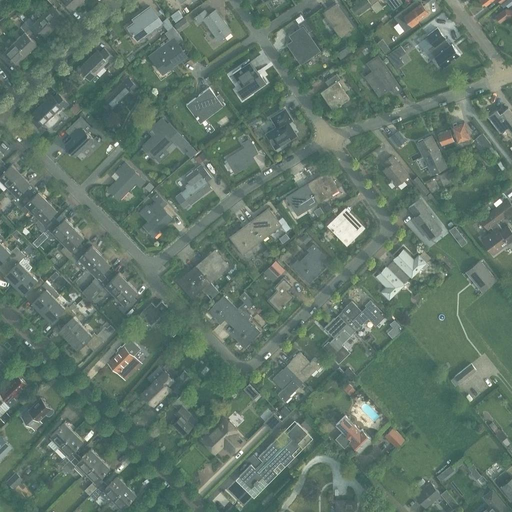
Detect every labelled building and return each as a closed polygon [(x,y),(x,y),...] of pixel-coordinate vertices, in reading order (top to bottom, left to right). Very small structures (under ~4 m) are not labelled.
[(48,0),(53,5),(43,14),(55,26),(65,16),(58,9),(63,5),(57,0),(48,0)] [(379,0),(360,0),(352,7),(350,9),(355,16),(358,15),(371,6),(376,13),(383,8),(378,1),(379,0)] [(412,27),(418,22),(417,21),(429,12),(421,3),(404,16),(412,27)] [(332,13),(327,17),(337,31),(341,38),(353,29),(349,23),(336,4),(329,9),(332,13)] [(128,27),(139,41),(162,24),(150,7),(144,11),(146,14),(128,27)] [(183,16),(178,10),(171,15),(176,22),(183,16)] [(208,16),(204,11),(195,18),(198,23),(203,19),(219,40),(231,31),(215,10),(208,16)] [(511,14),(511,10),(505,10),(496,16),(500,21),(509,15),(511,14)] [(43,14),(34,23),(29,17),(24,22),(34,32),(39,28),(45,35),(55,26),(43,14)] [(398,14),(381,27),(385,33),(402,19),(398,14)] [(303,15),(295,21),(298,25),(299,27),(303,25),(308,33),(313,30),(306,19),(303,15)] [(175,25),(180,31),(190,24),(185,17),(175,25)] [(161,22),(167,30),(173,25),(167,18),(161,22)] [(30,37),(34,32),(24,22),(20,27),(25,32),(15,41),(27,53),(36,43),(30,37)] [(177,31),(173,26),(166,31),(169,36),(177,31)] [(294,40),(289,44),(302,63),(319,51),(302,27),(291,35),(294,40)] [(437,28),(427,36),(435,46),(430,50),(443,67),(460,54),(455,47),(452,43),(450,45),(445,39),(445,38),(437,28)] [(179,63),(178,62),(186,56),(173,38),(165,44),(165,43),(156,50),(157,51),(150,56),(162,72),(167,68),(169,70),(179,63)] [(17,62),(27,53),(15,41),(6,50),(1,45),(0,45),(0,53),(6,60),(10,55),(17,62)] [(387,45),(381,49),(385,54),(390,50),(387,45)] [(401,46),(388,55),(397,68),(403,63),(399,57),(405,52),(401,46)] [(79,69),(90,80),(97,73),(100,76),(106,70),(105,69),(115,59),(105,49),(100,54),(98,51),(79,69)] [(391,86),(396,93),(402,89),(378,56),(368,63),(374,71),(366,77),(379,95),(391,86)] [(252,62),(235,73),(244,86),(239,90),(244,98),(268,83),(262,74),(261,75),(252,62)] [(321,91),(333,109),(350,98),(338,81),(341,79),(338,73),(326,81),(329,86),(321,91)] [(136,93),(134,91),(138,87),(129,77),(124,82),(126,83),(108,101),(118,112),(136,93)] [(209,88),(188,104),(201,120),(222,104),(221,103),(224,100),(219,94),(216,97),(209,88)] [(35,116),(31,120),(37,127),(42,122),(44,125),(45,123),(50,128),(60,118),(58,115),(59,113),(57,111),(62,106),(64,108),(68,104),(58,93),(54,97),(52,95),(33,113),(35,116)] [(82,107),(77,102),(70,109),(75,114),(82,107)] [(489,116),(500,132),(507,127),(511,132),(511,112),(508,107),(500,114),(497,110),(489,116)] [(291,137),(288,133),(293,131),(287,122),(291,120),(285,111),(275,117),(281,126),(268,134),(276,147),(291,137)] [(76,134),(65,145),(76,157),(95,139),(88,132),(93,127),(81,115),(69,127),(76,134)] [(258,121),(255,115),(248,120),(252,125),(258,121)] [(153,135),(143,145),(156,158),(174,140),(182,148),(188,142),(169,122),(168,124),(162,118),(152,128),(158,133),(154,137),(153,135)] [(453,128),(452,129),(438,134),(442,144),(454,140),(454,142),(456,141),(457,141),(458,142),(471,138),(464,121),(452,126),(453,128)] [(405,140),(398,131),(391,136),(392,138),(391,139),(397,147),(405,140)] [(476,138),(485,151),(487,150),(495,160),(500,156),(482,133),(476,138)] [(417,143),(424,156),(426,155),(431,164),(428,166),(430,169),(427,171),(429,175),(447,166),(432,136),(417,143)] [(247,148),(227,159),(235,172),(254,160),(252,156),(256,153),(249,140),(244,143),(247,148)] [(193,147),(186,153),(190,157),(197,151),(193,147)] [(202,152),(195,158),(200,163),(206,158),(202,152)] [(384,170),(397,186),(409,176),(393,156),(385,162),(389,166),(384,170)] [(490,156),(485,159),(488,164),(493,160),(490,156)] [(145,182),(125,162),(116,172),(112,176),(116,180),(108,189),(119,200),(136,182),(141,187),(145,182)] [(0,178),(8,186),(21,173),(11,164),(7,168),(3,164),(0,167),(0,178)] [(187,188),(176,196),(184,208),(190,204),(190,205),(212,189),(206,182),(211,178),(201,165),(185,176),(190,182),(185,186),(187,188)] [(328,171),(307,184),(318,202),(339,189),(328,171)] [(455,172),(449,175),(453,184),(459,181),(455,172)] [(14,197),(12,199),(17,204),(30,192),(26,187),(30,183),(21,173),(8,186),(13,192),(11,194),(14,197)] [(418,177),(413,181),(424,195),(429,191),(418,177)] [(149,183),(145,188),(150,192),(154,187),(149,183)] [(298,215),(318,202),(307,184),(287,197),(298,215)] [(30,208),(35,213),(48,201),(39,191),(34,196),(30,192),(17,204),(21,209),(26,213),(30,208)] [(154,236),(173,218),(162,207),(166,203),(157,193),(152,198),(156,202),(150,208),(147,205),(140,211),(149,221),(143,226),(154,236)] [(420,198),(409,207),(416,217),(413,218),(430,239),(442,229),(426,209),(428,208),(420,198)] [(488,230),(491,227),(494,231),(483,239),(494,254),(511,239),(511,231),(508,226),(503,230),(497,222),(497,221),(498,222),(511,211),(511,202),(508,198),(480,219),(488,230)] [(39,226),(44,231),(56,218),(52,214),(57,210),(48,201),(35,213),(40,218),(38,221),(38,225),(39,226)] [(250,223),(262,239),(281,225),(269,209),(250,223)] [(329,225),(347,244),(364,227),(351,214),(346,218),(344,217),(342,220),(338,216),(329,225)] [(285,216),(281,218),(286,229),(290,228),(285,216)] [(57,236),(62,240),(75,228),(65,218),(61,223),(56,218),(44,231),(51,238),(54,238),(57,236)] [(243,254),(262,239),(250,223),(230,237),(243,254)] [(84,237),(75,228),(62,240),(66,245),(62,250),(70,258),(83,246),(79,241),(84,237)] [(310,239),(305,234),(301,239),(306,244),(310,239)] [(463,237),(459,241),(462,246),(467,242),(463,237)] [(0,262),(3,259),(8,264),(21,251),(16,246),(11,252),(2,243),(0,244),(0,262)] [(30,244),(24,249),(29,254),(34,249),(30,244)] [(88,267),(101,254),(92,245),(87,250),(83,246),(70,258),(75,263),(76,262),(85,270),(88,267)] [(323,262),(321,261),(325,256),(313,245),(309,249),(312,251),(300,263),(298,261),(293,265),(310,282),(322,269),(319,266),(323,262)] [(272,253),(269,249),(263,253),(266,257),(272,253)] [(395,260),(391,263),(407,279),(420,267),(421,268),(426,262),(419,255),(414,259),(404,249),(394,259),(395,260)] [(228,266),(214,250),(196,266),(211,282),(228,266)] [(12,268),(6,274),(15,283),(29,270),(32,267),(23,257),(25,255),(21,251),(8,264),(12,268)] [(106,268),(111,264),(101,254),(88,267),(97,276),(92,280),(97,285),(110,272),(106,268)] [(480,260),(466,271),(482,291),(496,280),(485,267),(486,266),(482,262),(480,260)] [(276,261),(270,268),(278,277),(285,270),(276,261)] [(395,294),(394,292),(407,279),(391,263),(387,267),(386,267),(377,276),(387,286),(382,291),(389,299),(395,294)] [(220,293),(211,282),(196,266),(179,282),(193,298),(205,287),(214,297),(220,293)] [(29,270),(15,283),(25,293),(31,287),(35,291),(44,282),(40,277),(38,279),(29,270)] [(110,289),(115,294),(128,282),(119,272),(114,277),(110,272),(97,285),(103,291),(107,292),(110,289)] [(269,300),(280,311),(294,297),(288,290),(292,286),(284,278),(275,287),(278,290),(269,300)] [(45,282),(44,282),(35,291),(39,295),(33,301),(43,311),(56,298),(60,294),(46,281),(45,282)] [(137,300),(133,296),(137,291),(128,282),(115,294),(124,303),(119,308),(124,312),(137,300)] [(245,303),(241,306),(238,310),(224,296),(209,311),(220,323),(228,316),(234,322),(246,311),(254,302),(245,292),(240,297),(245,303)] [(423,297),(418,292),(414,297),(418,302),(423,297)] [(58,314),(62,319),(71,309),(67,305),(65,307),(56,298),(43,311),(52,320),(58,314)] [(343,311),(339,315),(355,331),(368,318),(369,319),(376,326),(385,317),(387,315),(371,299),(365,305),(367,306),(362,311),(352,301),(342,310),(343,311)] [(156,306),(162,312),(168,306),(162,300),(156,306)] [(152,302),(140,313),(151,324),(162,313),(155,306),(152,302)] [(74,316),(76,314),(71,309),(62,319),(66,323),(60,329),(70,339),(83,325),(74,316)] [(251,316),(246,311),(234,322),(238,326),(230,333),(245,348),(261,332),(248,319),(251,316)] [(329,341),(323,347),(339,363),(350,352),(342,344),(355,331),(339,315),(335,319),(334,318),(324,328),(335,338),(330,342),(329,341)] [(394,328),(388,334),(393,339),(403,329),(395,321),(390,325),(394,328)] [(107,328),(105,326),(97,335),(94,332),(92,335),(83,325),(70,339),(79,348),(85,342),(94,350),(115,330),(110,325),(107,328)] [(363,340),(367,336),(362,331),(355,338),(361,344),(359,346),(367,352),(371,348),(363,340)] [(119,369),(120,370),(117,372),(126,381),(142,365),(133,356),(141,348),(130,337),(122,345),(124,347),(111,361),(114,364),(115,367),(116,369),(119,369)] [(291,362),(287,366),(304,382),(317,369),(318,370),(323,365),(315,357),(311,362),(300,352),(290,362),(291,362)] [(456,376),(461,382),(477,370),(472,364),(456,376)] [(164,371),(159,366),(148,377),(154,383),(143,393),(154,404),(159,399),(160,400),(165,396),(164,394),(163,393),(170,386),(177,393),(193,377),(185,370),(175,379),(166,370),(164,371)] [(291,396),(290,395),(304,382),(287,366),(283,370),(283,369),(273,378),(284,389),(279,394),(286,401),(291,396)] [(349,368),(345,372),(351,380),(356,376),(349,368)] [(20,392),(19,391),(26,384),(17,375),(0,391),(0,393),(6,399),(4,401),(10,407),(16,401),(12,398),(15,395),(17,396),(20,392)] [(349,384),(344,389),(351,396),(356,391),(349,384)] [(250,385),(244,390),(249,395),(254,390),(250,385)] [(179,409),(176,413),(180,417),(173,424),(184,434),(198,420),(186,408),(193,401),(184,392),(174,403),(179,409)] [(29,409),(22,416),(35,429),(42,423),(39,420),(45,413),(47,415),(49,416),(52,413),(52,411),(50,409),(50,408),(41,399),(29,410),(29,409)] [(290,411),(285,406),(279,412),(284,418),(290,411)] [(7,413),(1,419),(6,424),(12,418),(7,413)] [(281,421),(274,414),(265,423),(272,430),(281,421)] [(372,439),(362,429),(361,430),(346,415),(337,424),(343,431),(336,438),(345,447),(351,441),(361,451),(372,439)] [(234,428),(236,426),(229,420),(228,421),(225,418),(203,440),(215,452),(224,444),(232,452),(244,440),(236,432),(237,430),(234,428)] [(313,425),(306,418),(301,424),(308,430),(313,425)] [(50,436),(60,445),(74,431),(65,422),(50,436)] [(292,453),(300,445),(297,442),(307,432),(297,422),(287,433),(290,436),(282,444),(276,438),(259,456),(263,460),(255,468),(251,464),(239,476),(251,487),(255,484),(256,484),(259,481),(258,480),(262,476),(268,482),(277,473),(273,469),(281,461),(285,465),(294,456),(292,453)] [(405,439),(393,427),(384,435),(397,447),(405,439)] [(73,450),(83,440),(74,431),(60,445),(60,446),(56,450),(63,458),(58,462),(63,467),(77,454),(73,450)] [(0,459),(12,448),(0,435),(0,459)] [(77,454),(63,467),(64,467),(68,472),(71,470),(74,467),(83,475),(86,472),(100,458),(91,449),(81,459),(77,454)] [(94,481),(85,489),(90,494),(103,481),(99,477),(109,468),(100,458),(86,472),(94,481)] [(506,469),(493,480),(510,499),(511,497),(511,464),(506,470),(506,469)] [(7,481),(14,489),(23,479),(16,472),(7,481)] [(442,473),(437,476),(441,481),(446,477),(442,473)] [(107,485),(103,481),(90,494),(94,499),(97,497),(101,493),(109,502),(112,499),(126,485),(117,476),(107,485)] [(432,482),(417,494),(427,507),(442,494),(432,482)] [(112,499),(120,507),(115,511),(126,511),(130,508),(126,504),(135,495),(126,485),(112,499)] [(232,491),(244,504),(253,496),(249,491),(243,497),(235,488),(232,491)] [(447,488),(442,493),(454,507),(459,503),(447,488)] [(509,511),(510,511),(493,489),(484,496),(492,506),(485,511),(509,511)] [(355,511),(356,501),(337,501),(336,511),(355,511)]
